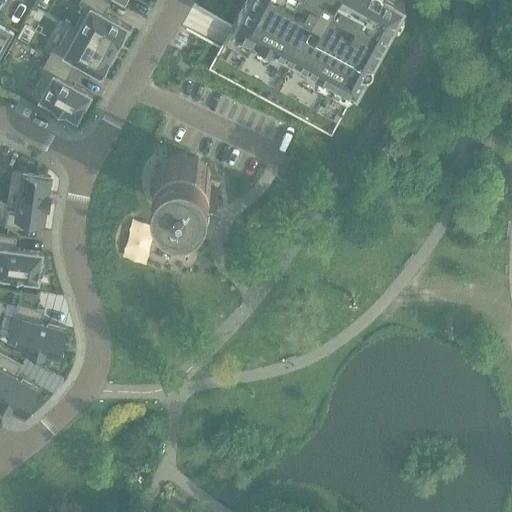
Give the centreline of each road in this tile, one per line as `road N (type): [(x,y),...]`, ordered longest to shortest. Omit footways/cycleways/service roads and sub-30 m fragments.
road 1 (residential): [(87,169),(75,259),(98,364),(48,430),(17,452)]
road 2 (residential): [(182,0),(87,169)]
